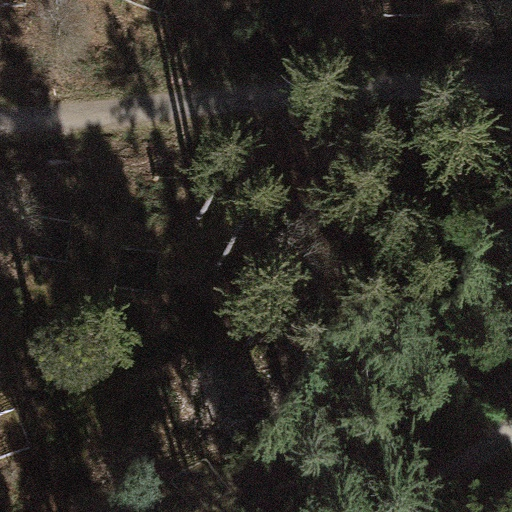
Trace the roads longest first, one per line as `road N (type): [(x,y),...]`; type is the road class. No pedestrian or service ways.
road 1 (track): [(0,125),(511,78)]
road 2 (track): [(397,511),(511,425)]
